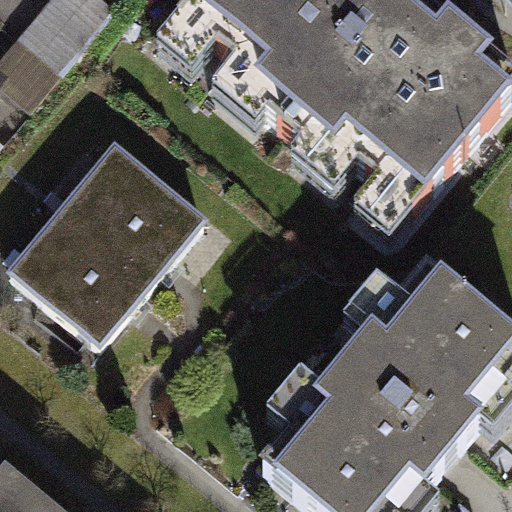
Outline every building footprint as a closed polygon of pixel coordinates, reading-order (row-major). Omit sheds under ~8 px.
[(88,0),(64,0),(24,49),(68,85),(118,25),(88,0)] [(511,127),(511,90),(405,0),(218,0),(163,65),(204,100),(225,75),(245,92),(223,117),(268,154),(276,145),(316,179),(308,189),(345,221),(368,195),(385,210),(363,236),(396,264),(511,127)] [(0,168),(7,160),(0,154),(0,127),(9,117),(29,133),(68,85),(24,49),(0,78),(0,168)] [(154,310),(209,243),(114,166),(59,233),(154,310)] [(99,377),(154,310),(59,233),(4,300),(99,377)] [(288,511),(433,511),(511,414),(511,353),(433,291),(408,322),(384,303),(350,346),(374,365),(326,425),(301,406),(272,441),(297,461),(269,497),(288,511)] [(23,511),(9,500),(0,510),(0,509),(0,511),(23,511)]
